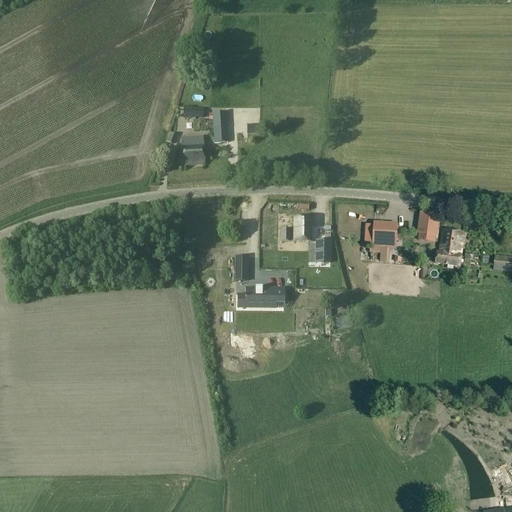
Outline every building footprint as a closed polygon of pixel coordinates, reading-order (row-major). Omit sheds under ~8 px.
[(198,62),(208,63),(209,52),(200,51),(198,62)] [(184,107),(183,118),(203,119),(203,110),(190,109),(190,107),(184,107)] [(226,113),(212,114),(214,144),(229,144),(226,113)] [(260,135),(260,125),(247,126),(247,135),(260,135)] [(203,144),(202,137),(180,138),(181,145),(180,145),(181,166),(204,165),(203,144)] [(438,218),(421,215),(418,235),(435,238),(438,218)] [(280,231),(280,243),(311,243),(311,219),(294,219),(294,231),(280,231)] [(396,227),(374,225),(372,248),(381,249),(380,262),(389,263),(390,249),(395,250),(396,227)] [(463,233),(443,230),(439,253),(437,253),(436,264),(460,268),(461,257),(459,257),(463,233)] [(316,263),(330,264),(330,242),(316,242),(316,243),(316,263)] [(511,258),(495,257),(493,270),(511,272),(511,258)] [(238,258),(237,282),(249,283),(250,259),(238,258)] [(258,289),(258,291),(249,291),(249,307),(277,308),(277,304),(287,305),(287,292),(277,292),(277,291),(265,291),(265,289),(258,289)] [(334,332),(352,328),(349,316),(332,319),(334,332)]
